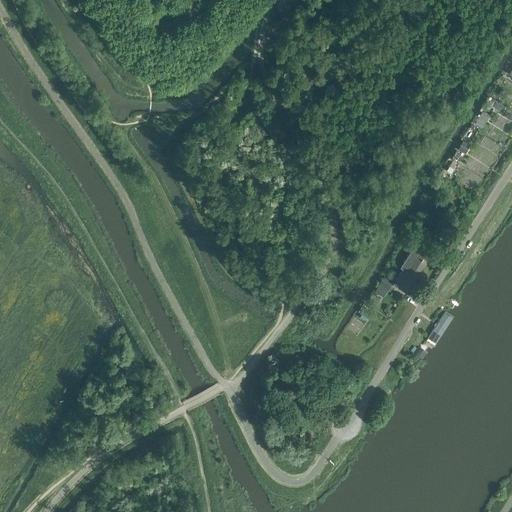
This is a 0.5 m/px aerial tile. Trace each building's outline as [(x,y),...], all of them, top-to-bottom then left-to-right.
[(479,116),(476,114),(472,121),(475,123),(475,124),(481,128),(489,115),(483,111),(479,116)] [(420,251),(414,247),(401,266),(417,277),(431,255),(421,249),(420,251)] [(417,277),(401,266),(399,265),(391,278),(409,290),(417,277)] [(391,284),(383,279),(380,284),(388,289),(391,284)] [(368,298),(377,304),(381,298),(372,292),(368,298)] [(364,307),(360,312),(362,313),(367,317),(369,318),(372,313),(364,307)] [(434,348),(454,317),(445,309),(425,340),(434,348)] [(422,352),(419,350),(416,355),(419,356),(423,359),(426,354),(422,352)] [(287,377),(279,396),(293,401),(300,382),(287,377)]
